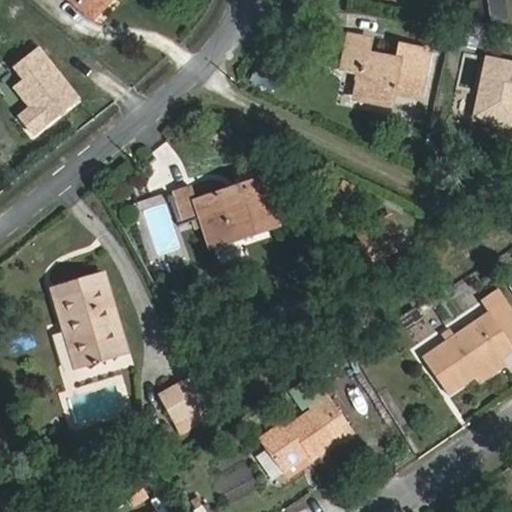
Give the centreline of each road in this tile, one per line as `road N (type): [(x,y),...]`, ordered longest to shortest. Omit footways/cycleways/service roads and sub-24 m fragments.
road 1 (residential): [(0,227),(92,163),(224,46),(228,0)]
road 2 (residential): [(374,511),(511,418)]
